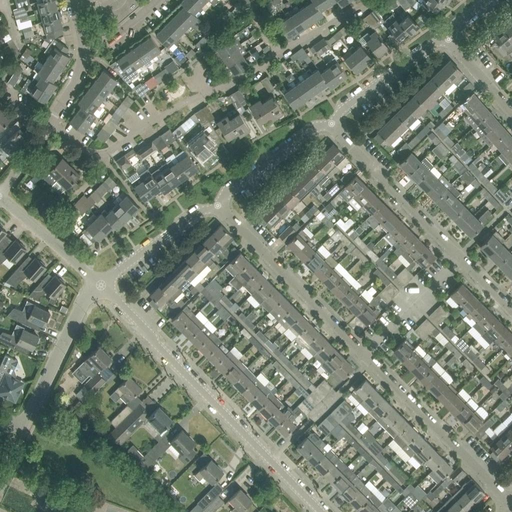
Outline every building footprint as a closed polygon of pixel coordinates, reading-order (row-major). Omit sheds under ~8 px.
[(35,14),(40,12),(57,7),(55,0),(44,0),(37,2),(39,8),(34,10),(35,14)] [(193,0),(182,0),(181,1),(196,15),(202,8),(201,7),(193,0)] [(269,10),(278,4),(275,0),(272,0),(266,5),(269,10)] [(311,0),(312,1),(313,1),(320,11),(329,5),(324,0),(311,0)] [(390,0),(387,2),(392,10),(398,6),(395,0),(390,0)] [(411,5),(413,6),(411,5),(406,0),(397,0),(405,9),(411,5)] [(444,6),(446,3),(443,1),(441,0),(422,0),(421,3),(428,7),(429,6),(436,11),(440,5),(442,7),(444,6)] [(304,6),(314,21),(323,15),(320,11),(313,1),(312,1),(304,6)] [(185,5),(177,12),(190,25),(195,20),(198,23),(201,20),(185,5)] [(17,8),(19,18),(28,15),(25,6),(18,8),(17,8)] [(296,12),(306,27),(314,21),(304,6),(299,10),(296,6),(293,8),(296,12)] [(40,12),(43,21),(60,17),(57,7),(40,12)] [(369,13),(379,25),(384,21),(375,9),(369,13)] [(170,19),(183,32),(188,28),(191,31),(193,28),(190,25),(177,12),(170,19)] [(223,12),(214,20),(219,25),(227,17),(223,12)] [(287,18),(297,32),(306,27),(296,12),(291,16),(288,12),(285,14),(287,18)] [(373,30),(379,25),(369,13),(364,18),(373,30)] [(408,31),(411,35),(420,26),(417,23),(416,21),(415,22),(408,15),(403,19),(400,16),(396,19),(403,28),(404,27),(408,31)] [(43,21),(47,38),(63,33),(61,27),(63,27),(60,17),(43,21)] [(288,38),(297,32),(287,18),(282,22),(279,18),(276,20),(288,38)] [(163,27),(176,39),(180,35),(184,38),(186,35),(183,32),(170,19),(163,27)] [(399,39),(408,31),(404,27),(403,28),(396,19),(386,28),(391,33),(392,32),(399,39)] [(207,27),(210,30),(212,32),(219,25),(214,20),(207,27)] [(511,20),(503,29),(511,38),(511,20)] [(23,28),(25,38),(29,37),(35,35),(33,29),(32,29),(31,26),(23,28)] [(179,42),(176,39),(163,27),(156,34),(169,47),(173,42),(176,45),(179,42)] [(511,50),(511,38),(503,29),(493,37),(504,49),(508,54),(511,50)] [(210,30),(202,37),(207,41),(214,34),(212,32),(210,30)] [(337,41),(343,35),(339,30),(333,36),(337,41)] [(367,42),(371,47),(377,55),(388,47),(376,31),(370,35),(372,37),(367,42)] [(216,48),(222,56),(240,43),(234,35),(216,48)] [(142,42),(155,60),(158,58),(155,54),(161,51),(151,36),(142,42)] [(50,43),(44,52),(64,65),(70,55),(62,49),(64,44),(54,38),(51,43),(50,43)] [(316,50),(316,51),(319,55),(330,47),(324,38),(313,46),(316,50)] [(134,48),(144,63),(149,59),(152,63),(155,60),(142,42),(134,48)] [(240,43),(222,56),(228,65),(242,55),(246,52),(240,43)] [(353,52),(364,66),(372,59),(361,45),(355,50),(352,46),(349,49),(353,52)] [(125,54),(138,72),(142,70),(139,66),(144,63),(134,48),(125,54)] [(301,56),(306,53),(305,52),(302,48),(293,54),(297,58),(300,56),(301,56)] [(177,55),(183,61),(186,58),(180,52),(177,55)] [(356,73),(364,66),(353,52),(344,59),(356,73)] [(135,75),(138,72),(125,54),(117,60),(110,65),(114,68),(113,68),(122,78),(132,71),(135,75)] [(43,64),(58,73),(64,65),(49,55),(43,64)] [(180,65),(183,61),(177,55),(174,59),(180,65)] [(242,55),(228,65),(234,74),(248,64),(242,55)] [(326,63),(339,82),(347,75),(334,57),(326,63)] [(441,69),(452,80),(454,78),(461,71),(450,60),(441,69)] [(173,61),(165,67),(165,68),(170,74),(170,75),(177,70),(179,69),(173,61)] [(284,68),(280,63),(273,68),(277,73),(284,68)] [(328,83),(327,84),(330,88),(339,82),(326,63),(317,69),(328,83)] [(52,82),(53,81),(58,73),(43,64),(40,69),(36,67),(33,70),(42,75),(52,82)] [(162,70),(167,77),(170,75),(170,74),(165,68),(162,70)] [(97,78),(111,88),(117,80),(104,69),(97,78)] [(306,71),(319,89),(327,84),(328,83),(317,69),(312,73),(309,69),(306,71)] [(432,78),(443,89),(452,80),(441,69),(432,78)] [(13,85),(21,73),(16,70),(8,82),(13,85)] [(163,80),(167,77),(162,70),(158,73),(163,80)] [(301,81),(311,95),(319,89),(306,71),(301,75),(298,77),(301,81)] [(32,81),(36,83),(51,93),(57,84),(53,81),(52,82),(42,75),(38,80),(34,77),(32,81)] [(145,82),(150,89),(158,84),(153,76),(145,82)] [(274,88),(273,86),(266,76),(261,80),(268,91),(274,88)] [(91,86),(105,96),(109,91),(112,94),(115,91),(111,88),(97,78),(91,86)] [(423,87),(434,98),(443,89),(432,78),(423,87)] [(292,87),(303,101),(311,95),(301,81),(296,85),(293,81),(290,83),(292,87)] [(140,96),(150,89),(145,82),(142,84),(140,82),(132,88),(140,96)] [(462,91),(465,95),(475,87),(470,82),(461,90),(462,91)] [(45,102),(51,93),(36,83),(32,89),(28,86),(26,90),(45,102)] [(85,94),(102,108),(105,104),(101,101),(105,96),(91,86),(85,94)] [(294,108),(303,101),(292,87),(287,91),(284,87),(281,90),(294,108)] [(414,96),(425,107),(434,98),(423,87),(414,96)] [(234,92),(242,105),(248,102),(239,89),(234,92)] [(460,100),(465,95),(462,91),(456,96),(460,100)] [(236,109),(242,105),(234,92),(228,96),(236,109)] [(461,103),(469,113),(481,103),(472,93),(461,103)] [(102,108),(85,94),(79,101),(82,104),(94,113),(97,109),(100,111),(102,108)] [(124,98),(131,104),(134,100),(127,95),(124,98)] [(270,116),(272,120),(283,113),(272,96),(262,102),(270,116)] [(405,105),(416,116),(425,107),(414,96),(405,105)] [(121,101),(117,106),(125,112),(131,104),(124,98),(122,101),(121,101)] [(260,123),(270,116),(262,102),(260,99),(249,105),(260,123)] [(449,103),(444,108),(448,112),(453,107),(449,103)] [(464,117),(473,127),(477,123),(489,112),(481,103),(469,113),(464,117)] [(82,104),(76,113),(94,127),(96,123),(92,120),(96,115),(94,113),(82,104)] [(201,109),(208,120),(209,122),(215,118),(207,105),(201,109)] [(396,113),(407,125),(416,116),(405,105),(396,113)] [(114,111),(112,115),(119,120),(125,112),(117,106),(114,111)] [(443,118),(448,112),(444,108),(438,113),(443,118)] [(0,138),(11,128),(6,123),(12,118),(3,109),(0,111),(0,138)] [(202,125),(208,120),(201,109),(194,113),(202,125)] [(238,132),(237,133),(240,136),(250,129),(239,112),(229,119),(238,132)] [(477,123),(473,127),(481,136),(486,132),(498,122),(489,112),(477,123)] [(91,130),(94,127),(76,113),(69,121),(83,132),(87,127),(91,130)] [(104,121),(110,125),(112,128),(119,120),(112,115),(110,113),(104,121)] [(387,122),(398,134),(407,125),(396,113),(387,122)] [(228,139),(237,133),(238,132),(229,119),(227,115),(217,122),(228,139)] [(431,120),(426,125),(430,130),(435,125),(431,120)] [(389,143),(398,134),(387,122),(378,131),(389,143)] [(486,132),(481,136),(489,146),(494,142),(494,141),(506,131),(498,122),(486,132)] [(99,131),(106,136),(108,138),(114,129),(112,128),(110,125),(106,130),(102,128),(99,131)] [(426,125),(416,134),(421,139),(430,130),(426,125)] [(434,130),(442,139),(446,134),(438,126),(434,130)] [(14,134),(9,129),(0,138),(0,144),(3,148),(2,148),(8,154),(9,154),(10,155),(28,137),(19,128),(14,134)] [(160,135),(168,145),(177,139),(169,128),(160,135)] [(99,145),(106,136),(99,131),(97,134),(98,136),(94,141),(99,145)] [(204,131),(189,144),(202,160),(211,152),(207,147),(213,142),(204,131)] [(494,141),(494,142),(502,151),(511,142),(511,137),(506,131),(494,141)] [(428,135),(437,145),(441,141),(432,132),(428,135)] [(416,134),(407,143),(411,148),(421,139),(416,134)] [(442,139),(451,148),(455,144),(446,134),(442,139)] [(152,141),(158,149),(159,151),(168,145),(160,135),(152,141)] [(152,141),(144,147),(147,152),(147,151),(151,149),(153,153),(158,149),(152,141)] [(448,148),(441,141),(437,145),(443,153),(448,148)] [(397,151),(398,152),(402,157),(411,148),(407,143),(406,142),(397,151)] [(451,148),(459,157),(465,151),(457,142),(455,144),(451,148)] [(511,142),(502,151),(511,160),(511,159),(511,142)] [(324,153),(336,165),(334,163),(337,159),(340,161),(345,156),(333,144),(324,153)] [(150,155),(147,151),(147,152),(144,147),(136,152),(141,160),(150,155)] [(179,160),(189,175),(198,168),(184,149),(175,155),(179,160)] [(472,159),(465,151),(459,157),(467,164),(472,159)] [(468,166),(477,175),(481,171),(484,168),(486,167),(483,163),(478,168),(475,165),(486,154),(483,151),(468,166)] [(400,163),(409,173),(420,162),(411,152),(400,163)] [(315,161),(325,171),(329,168),(331,170),(336,165),(324,153),(315,161)] [(116,162),(123,170),(132,164),(126,154),(116,162)] [(449,158),(454,163),(458,159),(453,154),(449,158)] [(52,158),(41,169),(46,175),(49,172),(57,179),(71,165),(62,157),(56,163),(52,158)] [(420,162),(409,173),(408,175),(412,180),(414,178),(417,182),(429,170),(433,166),(425,157),(420,162)] [(467,169),(458,159),(454,163),(454,164),(450,168),(458,177),(467,169)] [(171,166),(181,181),(189,175),(179,160),(171,166)] [(307,170),(321,185),(329,176),(325,171),(315,161),(307,170)] [(80,174),(71,165),(57,179),(66,188),(63,191),(67,195),(78,184),(74,180),(80,174)] [(484,168),(481,171),(486,177),(493,171),(487,165),(486,167),(484,168)] [(162,172),(172,187),(181,181),(171,166),(165,170),(163,166),(160,168),(162,172)] [(429,170),(417,182),(426,190),(437,179),(442,175),(433,166),(429,170)] [(297,179),(310,191),(315,197),(319,193),(314,187),(318,183),(320,185),(321,185),(307,170),(297,179)] [(349,170),(345,174),(349,178),(354,174),(349,170)] [(161,188),(161,189),(164,193),(172,187),(162,172),(158,175),(155,171),(151,174),(161,188)] [(477,175),(485,184),(489,180),(486,177),(481,171),(477,175)] [(466,177),(471,182),(475,178),(470,172),(466,177)] [(140,176),(153,194),(161,189),(161,188),(151,174),(146,178),(144,174),(140,176)] [(344,183),(349,178),(345,174),(340,179),(344,183)] [(442,175),(437,179),(426,190),(435,199),(451,184),(442,175)] [(109,176),(102,184),(108,190),(110,187),(112,188),(117,184),(109,176)] [(144,201),(153,194),(140,176),(131,183),(144,201)] [(353,197),(355,195),(365,185),(356,176),(339,193),(348,202),(353,197)] [(481,183),(475,178),(471,182),(465,188),(470,194),(481,183)] [(289,188),(298,197),(302,194),(304,196),(310,191),(297,179),(289,188)] [(485,184),(494,194),(498,190),(489,180),(485,184)] [(102,184),(94,191),(100,197),(108,190),(102,184)] [(451,184),(435,199),(444,208),(455,197),(460,193),(451,184)] [(374,194),(365,185),(355,195),(353,197),(348,202),(356,211),(361,206),(374,194)] [(327,192),(332,196),(336,191),(332,187),(327,192)] [(480,191),(489,201),(493,196),(484,187),(480,191)] [(280,197),(292,209),(301,200),(298,197),(289,188),(280,197)] [(500,188),(498,190),(494,194),(503,204),(511,194),(511,191),(509,189),(505,193),(500,188)] [(87,197),(87,198),(93,204),(96,201),(97,202),(102,198),(100,197),(94,191),(88,197),(87,197)] [(116,198),(131,214),(139,207),(127,194),(123,191),(116,198)] [(327,200),(332,196),(327,192),(323,196),(327,200)] [(374,194),(361,206),(370,215),(382,203),(374,194)] [(77,203),(85,212),(93,204),(87,198),(84,195),(77,203)] [(502,206),(493,196),(489,201),(497,210),(502,206)] [(271,205),(283,218),(283,217),(284,218),(292,210),(291,209),(292,209),(280,197),(271,205)] [(455,197),(444,208),(453,217),(464,206),(455,197)] [(112,209),(124,222),(131,214),(116,198),(113,201),(116,205),(112,209)] [(83,214),(85,212),(77,203),(74,205),(81,212),(83,214)] [(382,203),(370,215),(379,223),(391,211),(382,203)] [(37,204),(34,207),(39,212),(42,209),(37,204)] [(46,208),(44,211),(48,215),(55,208),(54,208),(50,204),(46,208)] [(65,214),(59,220),(66,226),(72,221),(81,212),(74,205),(69,210),(65,214)] [(274,226),(283,218),(271,205),(262,214),(274,226)] [(310,209),(314,213),(316,215),(319,212),(313,206),(310,209)] [(464,206),(453,217),(462,226),(473,215),(464,206)] [(325,215),(329,220),(330,220),(338,211),(333,207),(329,211),(325,207),(321,211),(325,215)] [(101,213),(113,226),(116,229),(124,222),(112,209),(105,216),(102,212),(101,213)] [(310,209),(301,218),(305,222),(314,213),(310,209)] [(473,215),(462,226),(471,236),(493,214),(488,209),(477,220),(473,215)] [(391,211),(379,223),(387,232),(400,220),(391,211)] [(90,217),(106,233),(113,226),(101,213),(97,217),(93,213),(90,217)] [(321,219),(326,224),(330,220),(329,220),(325,215),(321,219)] [(98,240),(106,233),(90,217),(88,219),(91,223),(86,227),(98,240)] [(296,222),(292,227),(296,231),(305,222),(301,218),(300,217),(295,221),(296,222)] [(336,222),(341,226),(345,222),(340,218),(336,222)] [(334,224),(330,220),(326,224),(330,228),(334,224)] [(400,220),(387,232),(384,236),(393,244),(408,229),(400,220)] [(349,227),(345,222),(341,226),(345,231),(349,227)] [(212,234),(222,244),(231,235),(221,225),(212,234)] [(290,225),(280,235),(285,241),(296,231),(292,227),(290,225)] [(287,243),(296,252),(309,241),(308,240),(311,238),(302,229),(287,243)] [(339,237),(343,241),(347,237),(338,229),(331,236),(335,240),(339,237)] [(349,235),(358,244),(362,240),(358,236),(359,234),(355,229),(349,235)] [(408,229),(393,244),(398,248),(400,246),(405,250),(417,238),(408,229)] [(490,255),(501,244),(505,240),(496,231),(481,246),(490,255)] [(203,242),(213,253),(219,247),(223,251),(226,248),(226,247),(225,247),(222,244),(212,234),(203,242)] [(351,242),(347,237),(343,241),(347,246),(351,242)] [(397,258),(406,266),(426,247),(417,238),(405,250),(401,254),(397,258)] [(7,240),(0,247),(0,259),(2,262),(8,256),(14,262),(26,249),(25,248),(25,247),(21,242),(20,243),(16,240),(11,244),(7,240)] [(358,244),(366,253),(371,249),(362,240),(358,244)] [(296,252),(305,261),(317,249),(309,241),(296,252)] [(194,251),(207,264),(208,264),(209,265),(213,261),(209,257),(213,253),(203,242),(194,251)] [(501,244),(490,255),(498,264),(510,253),(501,244)] [(356,255),(360,259),(364,255),(356,246),(350,252),(354,256),(356,255)] [(234,247),(230,252),(233,255),(238,251),(234,247)] [(426,247),(406,266),(406,267),(414,259),(422,268),(435,256),(426,247)] [(305,261),(313,270),(326,258),(317,249),(305,261)] [(366,253),(375,262),(379,257),(371,249),(366,253)] [(379,257),(375,262),(384,271),(388,266),(381,260),(390,251),(388,249),(379,258),(379,257)] [(185,260),(198,273),(207,264),(194,251),(185,260)] [(225,267),(235,276),(249,262),(240,252),(225,267)] [(511,255),(510,253),(498,264),(507,273),(511,268),(511,255)] [(369,260),(364,255),(360,259),(365,264),(369,260)] [(3,284),(9,287),(11,284),(13,284),(19,277),(22,280),(28,274),(34,280),(46,267),(44,265),(45,264),(41,260),(40,261),(36,257),(31,262),(27,258),(3,284)] [(313,270),(322,279),(334,267),(326,258),(313,270)] [(177,268),(187,279),(187,278),(190,281),(198,273),(185,260),(177,268)] [(335,264),(357,288),(362,284),(339,261),(335,264)] [(249,262),(235,276),(243,285),(258,270),(249,262)] [(384,271),(393,279),(397,275),(388,266),(384,271)] [(322,279),(331,288),(343,276),(334,267),(322,279)] [(401,271),(410,280),(414,276),(405,267),(401,271)] [(168,277),(182,292),(182,291),(179,288),(184,284),(183,283),(187,279),(177,268),(168,277)] [(373,272),(378,277),(382,273),(377,268),(373,272)] [(211,277),(216,272),(212,269),(208,273),(211,277)] [(258,270),(243,285),(252,294),(267,279),(258,270)] [(397,275),(406,284),(410,280),(401,271),(397,275)] [(382,273),(378,277),(386,286),(390,282),(382,273)] [(57,294),(66,284),(64,283),(65,282),(60,278),(59,279),(55,275),(51,280),(46,275),(29,295),(36,298),(39,295),(41,296),(47,291),(51,295),(49,301),(54,304),(58,295),(57,294)] [(402,288),(406,284),(397,275),(393,279),(402,288)] [(331,288),(340,296),(352,284),(343,276),(331,288)] [(173,301),(173,300),(182,292),(168,277),(159,286),(173,301)] [(214,278),(205,288),(214,297),(220,291),(223,287),(214,278)] [(267,279),(252,294),(251,294),(260,303),(275,288),(267,279)] [(194,286),(198,290),(200,292),(201,291),(205,288),(199,282),(194,286)] [(386,286),(395,295),(399,291),(390,282),(386,286)] [(450,295),(458,304),(470,292),(462,283),(450,295)] [(352,284),(340,296),(348,305),(361,293),(363,291),(360,287),(357,289),(352,284)] [(176,311),(180,308),(176,304),(177,304),(173,300),(173,301),(159,286),(150,294),(160,304),(165,300),(176,311)] [(386,286),(382,290),(391,299),(395,295),(386,286)] [(210,300),(214,297),(205,288),(201,291),(210,300)] [(275,288),(260,303),(269,311),(284,297),(275,288)] [(387,303),(391,299),(382,290),(378,294),(387,303)] [(220,291),(214,297),(218,301),(221,298),(225,302),(229,299),(225,294),(224,295),(220,291)] [(470,292),(458,304),(459,305),(461,302),(465,306),(463,308),(467,313),(479,301),(470,292)] [(361,293),(348,305),(357,314),(369,302),(361,293)] [(210,300),(219,309),(222,305),(218,301),(214,297),(210,300)] [(269,311),(278,320),(293,306),(284,297),(269,311)] [(366,323),(379,311),(375,307),(379,303),(374,298),(369,302),(357,314),(366,323)] [(181,299),(177,304),(176,304),(180,308),(185,303),(181,299)] [(233,303),(229,299),(225,302),(230,307),(233,303)] [(479,301),(467,313),(468,313),(466,315),(470,319),(471,317),(476,322),(488,310),(479,301)] [(446,317),(450,313),(441,304),(437,308),(446,317)] [(50,312),(34,305),(30,313),(23,310),(21,314),(12,309),(7,315),(35,328),(38,323),(44,325),(46,320),(47,321),(50,315),(49,314),(50,312)] [(227,317),(227,318),(231,314),(222,305),(219,309),(216,311),(225,320),(227,317)] [(172,320),(181,329),(195,315),(186,306),(172,320)] [(293,306),(278,320),(286,329),(289,327),(301,314),(293,306)] [(437,308),(433,312),(442,321),(446,317),(437,308)] [(488,310),(476,322),(484,330),(496,318),(488,310)] [(252,311),(246,316),(243,320),(247,324),(251,321),(256,316),(252,311)] [(238,316),(243,320),(246,316),(242,312),(238,316)] [(438,325),(442,321),(433,312),(429,316),(438,325)] [(236,319),(231,314),(227,318),(232,322),(236,319)] [(301,314),(289,327),(298,336),(310,323),(301,314)] [(195,315),(181,329),(190,338),(204,323),(195,315)] [(422,322),(431,331),(436,327),(427,318),(422,322)] [(481,335),(489,343),(505,327),(496,318),(484,330),(485,331),(481,335)] [(418,326),(427,335),(431,331),(422,322),(418,326)] [(204,323),(190,338),(198,346),(213,332),(204,323)] [(310,323),(298,336),(295,339),(303,347),(305,346),(319,332),(310,323)] [(1,333),(0,334),(0,340),(2,342),(24,352),(27,346),(30,348),(33,349),(35,344),(36,345),(39,339),(38,338),(39,336),(23,329),(24,327),(17,324),(12,334),(10,337),(1,333)] [(442,330),(446,334),(450,329),(446,325),(442,330)] [(423,340),(425,338),(427,335),(418,326),(414,331),(423,340)] [(240,331),(245,335),(248,332),(244,327),(240,331)] [(431,331),(427,335),(425,338),(426,339),(433,333),(436,336),(435,337),(439,341),(444,336),(436,327),(431,331)] [(511,334),(505,327),(489,343),(490,344),(493,340),(502,348),(511,338),(511,334)] [(446,334),(455,343),(459,338),(450,329),(446,334)] [(256,333),(260,338),(264,334),(259,330),(256,333)] [(213,332),(198,346),(207,355),(217,345),(222,341),(213,332)] [(253,336),(248,332),(245,335),(249,340),(253,336)] [(319,332),(305,346),(313,355),(327,341),(319,332)] [(260,338),(269,347),(272,343),(264,334),(260,338)] [(391,348),(402,360),(414,348),(403,336),(391,348)] [(444,344),(449,349),(453,345),(444,336),(439,341),(443,345),(444,344)] [(455,343),(463,351),(467,347),(463,343),(464,342),(460,338),(460,339),(459,338),(455,343)] [(511,338),(502,348),(502,349),(505,346),(509,350),(506,353),(511,357),(511,356),(511,338)] [(269,347),(278,356),(281,352),(277,347),(279,345),(274,341),(272,343),(269,347)] [(336,350),(327,341),(313,355),(312,356),(321,365),(336,350)] [(217,345),(207,355),(216,364),(226,354),(217,345)] [(258,348),(262,353),(266,349),(261,345),(258,348)] [(414,348),(402,360),(411,368),(426,353),(418,345),(415,348),(414,348)] [(458,351),(453,345),(449,349),(454,355),(458,351)] [(83,362),(77,368),(87,377),(89,374),(91,376),(96,371),(97,372),(100,370),(112,358),(100,346),(84,362),(83,362)] [(463,351),(472,360),(478,355),(473,351),(472,352),(467,347),(463,351)] [(230,349),(226,354),(216,364),(225,373),(239,359),(230,349)] [(270,354),(266,349),(262,353),(267,357),(270,354)] [(336,350),(321,365),(330,374),(330,373),(345,359),(336,350)] [(426,353),(411,368),(419,377),(432,365),(436,361),(432,357),(428,361),(423,357),(427,353),(426,353)] [(18,360),(5,354),(0,365),(0,385),(2,387),(0,391),(0,393),(3,395),(5,399),(9,398),(16,401),(19,394),(23,393),(21,389),(23,385),(14,380),(17,375),(14,369),(20,367),(18,360)] [(446,363),(445,363),(448,367),(449,366),(457,358),(454,355),(446,363)] [(472,360),(481,369),(485,365),(477,356),(478,355),(472,360)] [(462,362),(466,367),(470,363),(466,358),(462,362)] [(239,359),(225,373),(233,382),(248,367),(239,359)] [(286,364),(295,373),(299,369),(306,362),(304,359),(296,367),(290,361),(286,364)] [(345,359),(330,373),(339,382),(354,368),(345,359)] [(273,364),(280,371),(284,367),(276,360),(273,364)] [(475,367),(470,363),(466,367),(471,371),(475,367)] [(432,365),(419,377),(428,386),(440,374),(432,365)] [(490,370),(485,365),(481,369),(486,374),(490,370)] [(248,367),(233,382),(242,391),(257,376),(248,367)] [(304,382),(307,378),(309,376),(305,372),(303,374),(299,369),(295,373),(304,382)] [(85,385),(77,393),(84,400),(92,392),(93,394),(106,381),(97,372),(96,371),(91,376),(84,384),(85,385)] [(440,374),(428,386),(437,395),(449,383),(440,374)] [(114,391),(120,396),(126,403),(127,402),(126,402),(141,388),(129,376),(119,386),(114,391)] [(257,376),(242,391),(251,400),(266,386),(257,376)] [(288,379),(297,388),(301,385),(292,376),(288,379)] [(479,380),(484,384),(488,380),(483,376),(479,380)] [(304,382),(312,391),(316,387),(307,378),(304,382)] [(494,382),(498,387),(502,382),(498,378),(494,382)] [(320,383),(329,392),(333,388),(324,379),(320,383)] [(351,393),(360,402),(374,388),(365,379),(351,393)] [(492,385),(488,380),(484,384),(488,389),(492,385)] [(498,387),(503,392),(503,391),(508,396),(511,391),(511,384),(511,383),(507,387),(502,382),(498,387)] [(316,387),(325,396),(329,392),(320,383),(316,387)] [(449,383),(437,395),(446,404),(458,392),(449,383)] [(297,388),(306,397),(310,394),(301,385),(297,388)] [(266,386),(251,400),(259,408),(274,394),(266,386)] [(321,400),(325,396),(316,387),(312,391),(321,400)] [(374,388),(360,402),(368,411),(383,397),(374,388)] [(499,396),(503,400),(505,398),(508,396),(503,391),(503,392),(499,396)] [(458,392),(446,404),(454,413),(467,401),(458,392)] [(306,397),(315,406),(319,402),(310,393),(310,394),(306,397)] [(274,394),(259,408),(268,417),(283,403),(274,394)] [(302,401),(310,411),(315,406),(306,397),(302,401)] [(383,397),(368,411),(377,420),(391,406),(383,397)] [(467,401),(454,413),(463,421),(479,406),(471,398),(467,401)] [(503,400),(501,403),(505,407),(509,403),(505,398),(503,400)] [(340,404),(349,413),(350,412),(353,409),(344,400),(340,404)] [(310,411),(302,401),(292,411),(277,426),(280,429),(280,431),(283,434),(285,434),(286,435),(296,425),(291,421),(297,415),(295,413),(297,410),(299,411),(305,416),(310,411)] [(120,443),(121,444),(143,422),(156,435),(155,436),(159,441),(162,438),(165,435),(171,428),(167,424),(168,423),(172,419),(159,406),(151,414),(149,412),(140,403),(134,409),(105,437),(120,443)] [(283,403),(268,417),(277,426),(292,411),(288,406),(287,407),(283,403)] [(500,411),(505,407),(501,403),(496,407),(500,411)] [(128,404),(110,422),(115,427),(134,409),(128,404)] [(336,408),(345,417),(349,413),(340,404),(336,408)] [(391,406),(377,420),(386,429),(400,414),(391,406)] [(479,406),(463,421),(472,431),(488,415),(488,412),(482,406),(480,406),(479,406)] [(341,421),(341,420),(345,417),(336,408),(332,412),(341,421)] [(341,420),(350,429),(354,425),(348,420),(353,416),(350,412),(349,413),(345,417),(341,420)] [(335,427),(338,423),(339,423),(330,414),(326,418),(335,427)] [(400,414),(386,429),(394,437),(409,423),(400,414)] [(322,422),(331,431),(335,427),(326,418),(322,422)] [(489,418),(485,422),(489,426),(493,422),(489,418)] [(326,435),(330,431),(331,431),(322,422),(317,426),(326,435)] [(485,422),(476,431),(481,437),(486,432),(485,431),(489,426),(485,422)] [(335,427),(331,431),(339,440),(347,432),(338,423),(335,427)] [(409,423),(394,437),(393,438),(402,447),(417,432),(409,423)] [(350,429),(359,438),(362,434),(354,425),(350,429)] [(511,431),(507,427),(498,435),(510,448),(511,445),(511,431)] [(182,430),(170,442),(182,453),(178,457),(184,463),(195,452),(190,447),(195,442),(182,430)] [(347,432),(334,445),(337,448),(347,439),(352,444),(356,441),(347,432)] [(417,432),(402,447),(411,456),(412,455),(426,441),(417,432)] [(501,457),(510,448),(498,435),(495,432),(491,437),(494,440),(489,445),(501,457)] [(310,434),(297,446),(306,455),(322,440),(317,435),(314,438),(310,434)] [(359,438),(367,447),(371,443),(362,434),(359,438)] [(133,444),(127,450),(129,452),(138,461),(145,469),(169,445),(162,438),(159,441),(150,450),(144,456),(135,446),(133,444)] [(376,456),(380,452),(383,448),(375,439),(371,443),(367,447),(376,456)] [(322,440),(306,455),(314,464),(328,451),(323,447),(326,444),(322,440)] [(352,444),(361,453),(365,450),(356,441),(352,444)] [(426,441),(412,455),(421,464),(425,460),(435,450),(426,441)] [(328,451),(314,464),(323,473),(339,458),(330,449),(328,451)] [(361,453),(370,462),(373,458),(365,450),(361,453)] [(435,450),(425,460),(434,469),(444,459),(435,450)] [(205,452),(198,459),(204,465),(211,459),(205,452)] [(388,461),(380,452),(376,456),(385,465),(388,461)] [(339,458),(323,473),(332,482),(348,466),(339,458)] [(370,462),(378,471),(382,467),(373,458),(370,462)] [(197,503),(204,509),(218,495),(224,489),(215,479),(223,471),(211,459),(204,465),(204,466),(200,470),(195,475),(200,480),(205,475),(215,485),(211,488),(197,503)] [(444,459),(434,469),(429,474),(437,483),(443,478),(453,468),(444,459)] [(348,466),(332,482),(340,491),(356,475),(348,466)] [(459,466),(450,475),(453,478),(455,480),(464,471),(459,466)] [(378,471),(387,480),(390,476),(382,467),(378,471)] [(402,474),(397,470),(393,473),(402,482),(408,477),(406,474),(404,472),(402,474)] [(356,475),(340,491),(349,499),(365,484),(356,475)] [(450,475),(441,484),(444,487),(445,487),(453,478),(450,475)] [(387,480),(396,488),(399,485),(390,476),(387,480)] [(466,490),(465,491),(475,501),(485,492),(471,478),(467,483),(466,482),(461,486),(466,490)] [(407,487),(411,491),(415,488),(410,483),(407,487)] [(365,484),(349,499),(358,508),(374,493),(365,484)] [(441,484),(432,492),(432,493),(436,496),(442,489),(447,494),(450,492),(445,487),(444,487),(441,484)] [(401,492),(406,496),(411,491),(407,487),(404,489),(399,485),(396,488),(400,493),(401,492)] [(240,488),(233,496),(230,499),(236,505),(231,510),(232,511),(239,511),(241,510),(242,510),(252,500),(240,488)] [(411,491),(420,500),(424,496),(415,488),(411,491)] [(431,500),(436,496),(432,493),(432,492),(430,490),(426,495),(431,500)] [(407,499),(414,506),(417,503),(420,500),(411,491),(406,496),(403,499),(405,501),(407,499)] [(455,499),(466,510),(475,501),(465,491),(461,495),(460,494),(455,499)] [(374,493),(358,508),(361,511),(371,511),(382,501),(374,493)] [(42,507),(51,511),(52,511),(58,511),(64,501),(57,498),(48,494),(42,507)] [(218,495),(204,509),(200,511),(213,511),(224,501),(218,495)] [(444,504),(451,511),(464,511),(466,510),(452,496),(444,504)] [(382,501),(371,511),(389,511),(390,511),(386,507),(387,506),(382,501)] [(415,509),(414,510),(416,511),(419,511),(423,509),(417,503),(414,506),(413,508),(415,509)]
